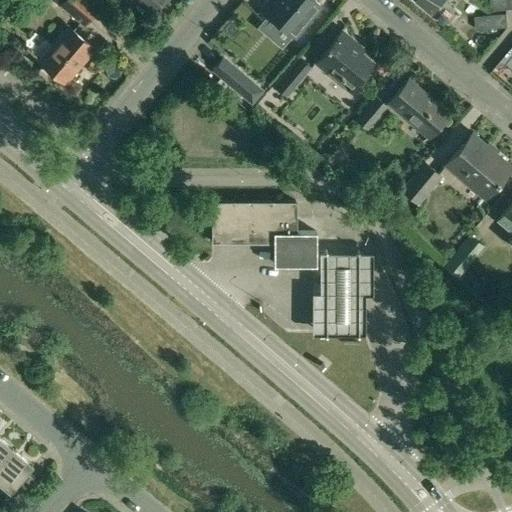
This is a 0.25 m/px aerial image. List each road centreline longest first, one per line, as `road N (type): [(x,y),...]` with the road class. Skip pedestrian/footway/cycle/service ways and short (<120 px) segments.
road 1 (tertiary): [(435,511),(325,404),(63,180)]
road 2 (residential): [(63,180),(216,0)]
road 3 (residential): [(511,117),(372,0)]
